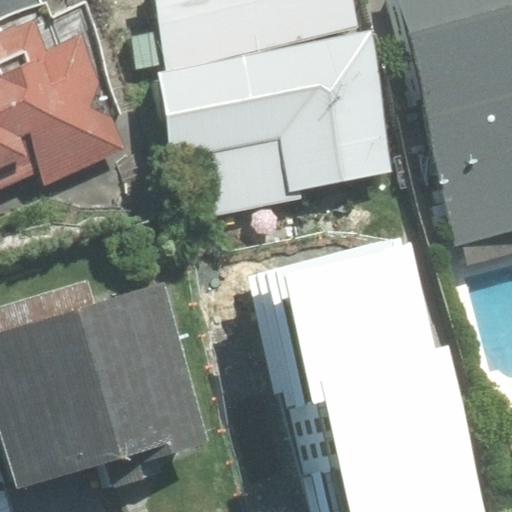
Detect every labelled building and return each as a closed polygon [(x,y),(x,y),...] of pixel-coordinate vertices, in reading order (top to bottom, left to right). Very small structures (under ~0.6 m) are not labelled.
[(135,0),(149,66),(335,27),(328,0),(135,0)] [(511,0),(380,0),(388,27),(372,32),(443,267),(511,246),(511,0)] [(31,187),(107,152),(55,38),(16,56),(2,25),(0,26),(0,180),(23,170),(31,187)] [(342,29),(127,73),(146,162),(184,154),(197,215),(373,178),(342,29)] [(61,281),(0,299),(0,484),(123,448),(126,459),(180,443),(132,285),(68,305),(61,281)] [(434,398),(328,428),(351,511),(424,511),(463,501),(434,398)]
